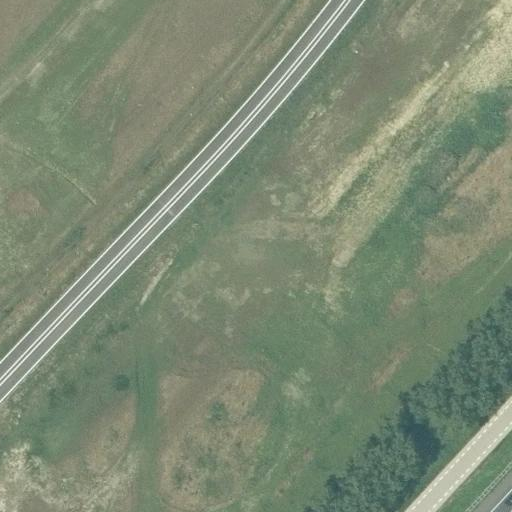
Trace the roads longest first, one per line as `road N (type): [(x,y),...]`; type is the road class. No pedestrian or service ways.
road 1 (unclassified): [(0,386),(282,80),(343,0)]
road 2 (unclassified): [(417,511),(511,411)]
